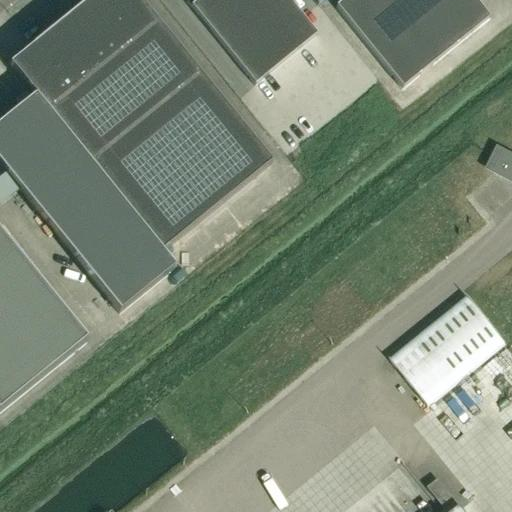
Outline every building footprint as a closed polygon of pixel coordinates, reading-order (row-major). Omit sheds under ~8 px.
[(93,0),(33,49),(9,69),(35,100),(33,101),(31,102),(21,111),(0,127),(0,169),(5,176),(18,192),(119,316),(174,271),(161,255),(270,167),(134,0),(93,0)] [(183,0),(255,87),(316,37),(286,0),(183,0)] [(473,0),(346,0),(335,9),(402,92),(490,21),(473,0)] [(511,157),(499,151),(489,170),(511,181),(511,157)] [(290,186),(272,200),(279,208),(297,195),(290,186)] [(0,414),(86,345),(0,239),(0,414)] [(390,362),(428,408),(506,345),(468,298),(390,362)] [(232,465),(252,449),(240,435),(220,451),(232,465)] [(196,468),(210,490),(232,476),(219,454),(196,468)] [(445,511),(456,502),(438,481),(428,489),(445,511)]
